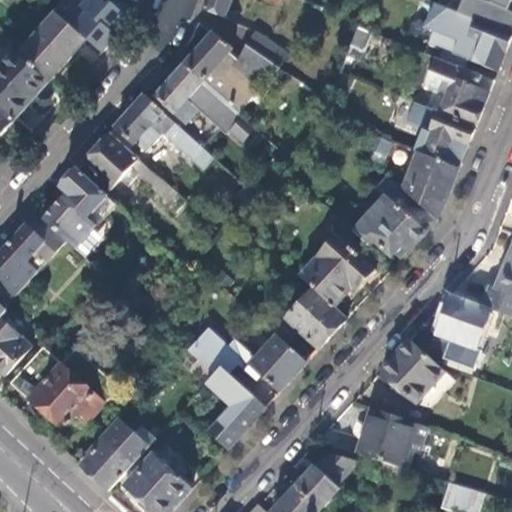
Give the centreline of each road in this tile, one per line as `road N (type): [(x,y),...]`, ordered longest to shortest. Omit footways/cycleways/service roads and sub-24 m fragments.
road 1 (residential): [(218,511),(463,241),(511,121)]
road 2 (residential): [(177,0),(163,36),(0,211)]
